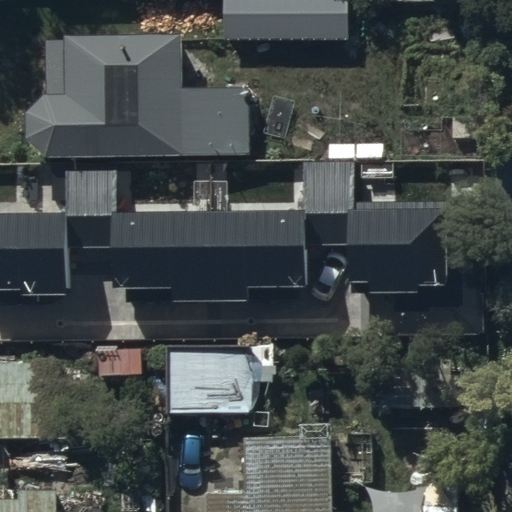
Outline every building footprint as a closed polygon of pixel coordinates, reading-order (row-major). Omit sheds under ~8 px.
[(347,0),(221,0),(222,32),(348,33),(347,0)] [(178,78),(177,25),(60,21),(59,35),(44,34),(42,84),(40,85),(38,86),(37,88),(35,90),(34,91),(32,93),(31,95),(30,97),(29,99),(28,101),(27,103),(26,105),(26,108),(25,110),(25,112),(25,114),(25,117),(25,119),(25,121),(26,124),(27,126),(27,128),(28,130),(29,132),(30,134),(32,136),(33,138),(35,140),(36,141),(38,143),(40,144),(42,146),(43,147),(46,148),(48,149),(248,146),(247,77),(178,78)] [(511,223),(511,140),(498,140),(497,223),(511,223)] [(41,241),(22,241),(22,311),(215,311),(215,297),(248,297),(248,233),(296,234),(296,175),(233,175),(233,166),(57,165),(57,172),(41,172),(41,241)] [(395,230),(366,231),(367,302),(396,302),(395,230)] [(269,342),(166,343),(167,405),(253,404),(252,378),(270,377),(269,342)] [(448,351),(382,351),(382,406),(448,406),(448,351)] [(57,355),(0,354),(0,429),(57,429),(57,355)] [(248,490),(208,491),(207,511),(338,511),(338,435),(248,435),(248,490)] [(0,511),(60,511),(61,491),(24,491),(25,500),(0,500),(0,511)]
